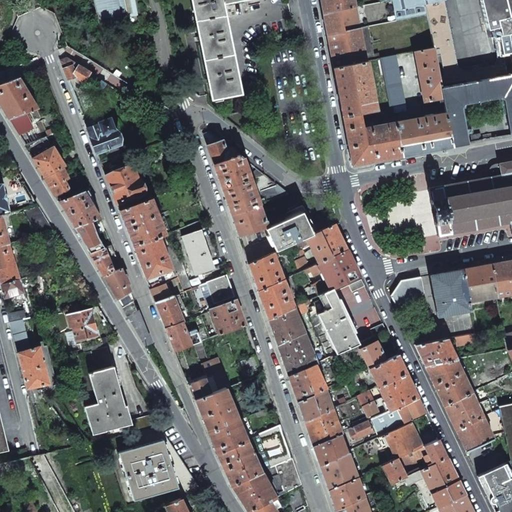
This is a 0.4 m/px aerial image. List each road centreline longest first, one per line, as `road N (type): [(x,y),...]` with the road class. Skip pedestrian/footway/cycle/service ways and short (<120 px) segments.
road 1 (residential): [(323,511),(184,128),(190,103),(298,185),(341,182)]
road 2 (residential): [(223,490),(38,32)]
road 3 (residential): [(0,125),(223,490)]
road 4 (residential): [(370,269),(482,511)]
road 5 (residential): [(341,182),(305,0)]
road 6 (residential): [(511,149),(341,182)]
road 7 (residential): [(0,301),(38,453)]
road 8 (residential): [(370,269),(511,244)]
